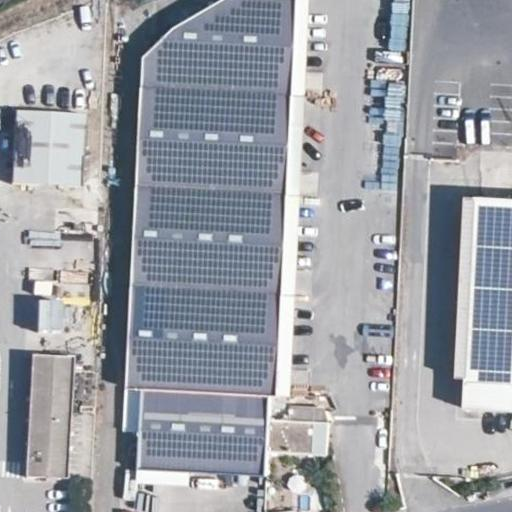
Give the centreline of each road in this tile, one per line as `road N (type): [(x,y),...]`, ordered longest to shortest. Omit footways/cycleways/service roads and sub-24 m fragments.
road 1 (unknown): [(357,0),(344,391),(367,511)]
road 2 (unknown): [(511,151),(488,150),(452,167),(433,200),(416,321),(418,393),(436,424),(480,445)]
